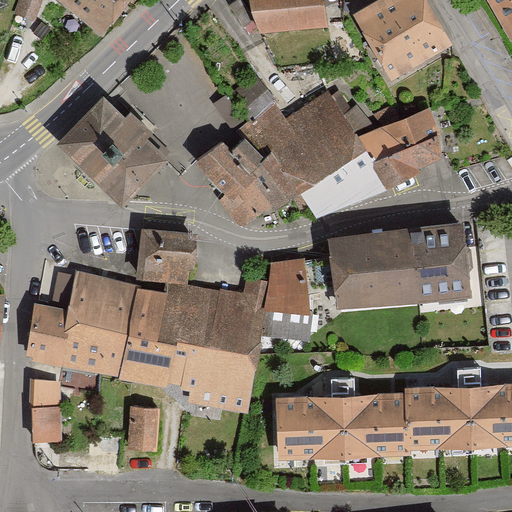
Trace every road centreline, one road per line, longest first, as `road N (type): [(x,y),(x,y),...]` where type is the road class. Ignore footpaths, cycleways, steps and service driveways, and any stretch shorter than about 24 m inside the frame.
road 1 (residential): [(0,177),(28,208),(33,232),(3,511)]
road 2 (tertiary): [(0,162),(176,0)]
